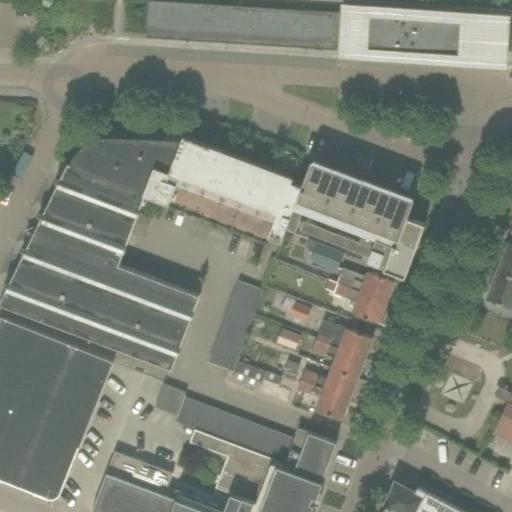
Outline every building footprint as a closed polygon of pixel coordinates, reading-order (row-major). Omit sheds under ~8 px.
[(339,48),(346,48),(349,11),(177,0),(147,0),(147,4),(145,35),(212,40),(250,42),(304,45),(338,48),(339,48)] [(510,19),(511,13),(341,3),(339,48),(338,57),(496,67),(507,68),(508,65),(508,62),(509,37),(509,33),(510,24),(510,19)] [(290,179),(200,145),(175,144),(165,143),(165,137),(108,135),(98,137),(89,140),(81,145),(74,152),(67,161),(0,299),(0,302),(172,367),(199,293),(119,262),(145,192),(269,238),(271,233),(281,237),(302,183),(290,179)] [(372,247),(369,256),(368,257),(385,264),(384,267),(405,275),(407,271),(426,221),(411,216),(408,215),(415,196),(312,157),(302,183),(295,203),(377,234),(372,247)] [(291,212),(300,215),(302,210),(293,207),(291,212)] [(298,221),(300,215),(291,212),(289,217),(298,221)] [(296,226),(298,221),(289,217),(287,223),(296,226)] [(306,232),(310,223),(303,220),(299,229),(306,232)] [(294,231),(296,226),(287,223),(285,228),(294,231)] [(313,235),(317,225),(310,223),(306,232),(313,235)] [(320,238),(324,228),(317,225),(313,235),(320,238)] [(327,240),(331,231),(324,228),(320,238),(327,240)] [(334,243),(338,233),(331,231),(327,240),(334,243)] [(341,246),(345,236),(338,233),(334,243),(341,246)] [(348,248),(352,239),(345,236),(341,246),(348,248)] [(355,251),(358,241),(352,239),(348,248),(355,251)] [(511,240),(508,240),(498,268),(511,273),(511,240)] [(362,254),(365,244),(358,241),(355,251),(362,254)] [(365,244),(362,254),(369,256),(372,247),(365,244)] [(343,256),(316,245),(310,259),(338,270),(343,256)] [(337,281),(387,300),(394,279),(368,270),(366,276),(343,267),(337,281)] [(511,305),(511,273),(498,268),(487,297),(511,306),(511,305)] [(387,300),(337,281),(330,278),(326,287),(334,291),(334,292),(347,297),(348,296),(357,299),(353,311),(379,321),(387,300)] [(235,290),(260,299),(264,288),(239,279),(235,290)] [(255,311),(260,299),(235,290),(230,302),(255,311)] [(311,307),(295,301),(290,313),(306,320),(311,307)] [(251,323),(255,311),(230,302),(226,314),(251,323)] [(0,315),(0,475),(49,495),(53,495),(57,494),(59,491),(71,459),(74,461),(114,359),(0,314),(0,315)] [(247,335),(251,323),(226,314),(222,325),(247,335)] [(324,318),(316,338),(365,356),(373,336),(347,326),(347,327),(324,318)] [(242,346),(247,335),(222,325),(217,337),(242,346)] [(296,349),(301,333),(281,326),(276,342),(296,349)] [(238,358),(242,346),(217,337),(213,349),(238,358)] [(331,367),(357,377),(365,356),(316,338),(313,348),(326,353),(326,352),(336,356),(331,367)] [(234,370),(238,358),(213,349),(209,360),(234,370)] [(300,364),(288,359),(283,369),(295,374),(300,364)] [(259,390),(266,370),(240,360),(232,380),(259,390)] [(301,378),(350,397),(357,377),(331,367),(327,378),(318,374),(318,373),(305,368),(301,378)] [(264,378),(280,384),(282,376),(267,370),(264,378)] [(350,397),(301,378),(297,388),(311,393),(311,392),(320,396),(316,408),(342,417),(350,397)] [(160,394),(182,402),(184,395),(186,391),(164,382),(160,394)] [(511,393),(511,394),(509,400),(493,431),(502,436),(511,440),(511,393)] [(155,405),(177,414),(182,402),(160,394),(155,405)] [(187,424),(196,399),(184,395),(182,402),(177,414),(175,419),(187,424)] [(198,428),(207,403),(196,399),(187,424),(198,428)] [(209,432),(218,408),(207,403),(198,428),(209,432)] [(220,436),(229,412),(218,408),(209,432),(220,436)] [(232,441),(241,416),(229,412),(220,436),(232,441)] [(243,445),(252,420),(241,416),(232,441),(243,445)] [(254,449),(263,425),(252,420),(243,445),(254,449)] [(265,453),(274,429),(263,425),(254,449),(265,453)] [(285,461),(230,441),(195,428),(190,440),(227,454),(216,486),(231,492),(225,507),(167,486),(173,471),(114,449),(90,511),(310,511),(323,479),(322,479),(337,440),(299,426),(285,461)] [(275,457),(284,432),(274,429),(265,453),(275,457)] [(284,432),(275,457),(285,461),(294,436),(284,432)] [(469,511),(409,480),(403,476),(399,476),(396,479),(395,479),(382,511),(469,511)]
